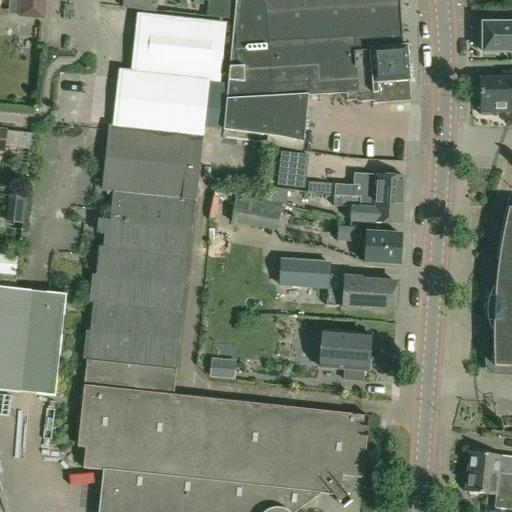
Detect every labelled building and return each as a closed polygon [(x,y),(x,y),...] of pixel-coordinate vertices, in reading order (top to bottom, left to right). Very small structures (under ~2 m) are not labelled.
[(0,0),(0,1),(1,0),(9,0),(8,15),(19,16),(19,18),(44,19),(45,0),(0,0)] [(122,0),(121,10),(155,14),(156,0),(122,0)] [(408,83),(410,83),(407,46),(402,46),(399,2),(365,4),(365,5),(266,11),(263,0),(235,0),(233,21),(227,83),(222,132),(272,137),(300,142),(308,97),(347,95),(347,102),(357,102),(357,104),(373,103),(374,105),(409,103),(408,83)] [(202,137),(208,81),(219,82),(224,24),(224,22),(228,22),(229,3),(212,2),(209,18),(200,18),(172,16),(172,20),(141,16),(135,72),(123,71),(117,128),(189,136),(202,137)] [(497,54),(511,53),(511,24),(497,24),(497,25),(483,25),(483,28),(479,28),(479,41),(483,42),(483,53),(497,53),(497,54)] [(511,72),(511,73),(502,73),(503,79),(480,79),(480,114),(511,113),(511,72)] [(295,511),(319,495),(320,495),(321,493),(331,494),(340,487),(341,477),(362,479),(368,417),(173,396),(195,200),(183,199),(189,136),(117,128),(113,128),(105,192),(113,193),(107,249),(99,248),(96,277),(100,277),(97,305),(93,304),(90,333),(94,333),(91,361),(87,361),(87,362),(91,362),(88,388),(84,387),(79,429),(87,430),(83,470),(103,472),(98,511),(295,511)] [(334,186),(333,195),(361,198),(360,207),(374,208),(374,209),(401,211),(403,177),(353,174),(353,186),(334,186)] [(288,181),(286,191),(330,194),(331,185),(288,181)] [(284,207),(285,205),(263,200),(266,189),(264,189),(262,195),(240,191),(239,195),(214,190),(211,203),(210,203),(208,212),(210,212),(208,220),(231,223),(230,226),(276,235),(280,217),(285,219),(288,209),(284,207)] [(330,194),(286,191),(266,189),(263,200),(285,205),(286,197),(329,201),(330,194)] [(361,198),(333,195),(333,206),(350,207),(349,222),(401,225),(401,211),(374,209),(374,208),(360,207),(361,198)] [(7,224),(22,225),(24,198),(9,197),(7,224)] [(511,209),(501,209),(496,297),(497,297),(493,368),(511,368),(511,209)] [(398,266),(400,235),(366,234),(359,234),(359,249),(366,249),(365,264),(398,266)] [(0,258),(0,278),(23,279),(24,259),(0,258)] [(330,265),(290,263),(271,262),(270,287),(288,288),(288,286),(327,289),(327,306),(343,307),(343,308),(360,309),(360,308),(395,310),(397,284),(382,283),(382,281),(330,278),(330,265)] [(66,296),(14,290),(0,288),(0,391),(55,398),(66,296)] [(368,372),(371,336),(323,332),(322,336),(320,336),(317,338),(316,352),(318,354),(321,354),(320,368),(345,370),(345,381),(363,383),(364,371),(368,372)] [(470,454),(467,473),(499,478),(500,476),(511,476),(511,458),(501,457),(501,456),(470,454)] [(511,476),(500,476),(499,478),(467,473),(465,493),(497,496),(495,510),(511,511),(511,476)]
